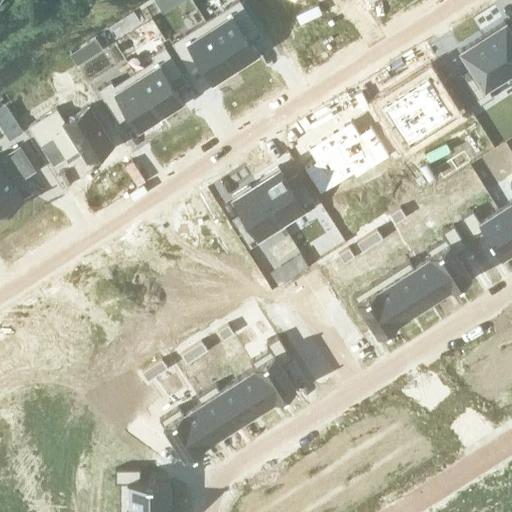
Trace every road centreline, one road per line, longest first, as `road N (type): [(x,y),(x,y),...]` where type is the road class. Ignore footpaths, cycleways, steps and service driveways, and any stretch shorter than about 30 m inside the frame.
road 1 (residential): [(0,295),(462,0)]
road 2 (residential): [(206,511),(207,484),(511,290)]
road 3 (residential): [(399,511),(511,440)]
